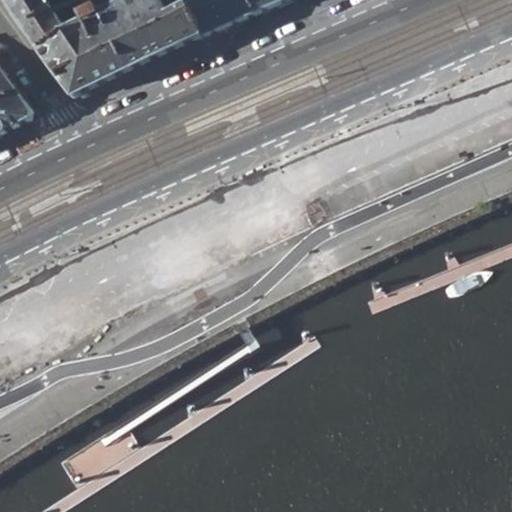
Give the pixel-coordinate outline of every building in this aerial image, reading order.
[(67,33),(43,0),(2,0),(41,52),(67,33)] [(67,33),(41,52),(76,101),(133,75),(204,43),(190,11),(173,18),(166,5),(175,1),(174,0),(138,0),(104,16),(101,11),(84,18),(85,26),(67,33)] [(53,0),(61,10),(83,0),(53,0)] [(190,11),(204,43),(212,40),(245,25),(296,1),(295,0),(174,0),(175,1),(166,5),(173,18),(190,11)] [(0,138),(34,121),(35,113),(0,65),(0,138)]
